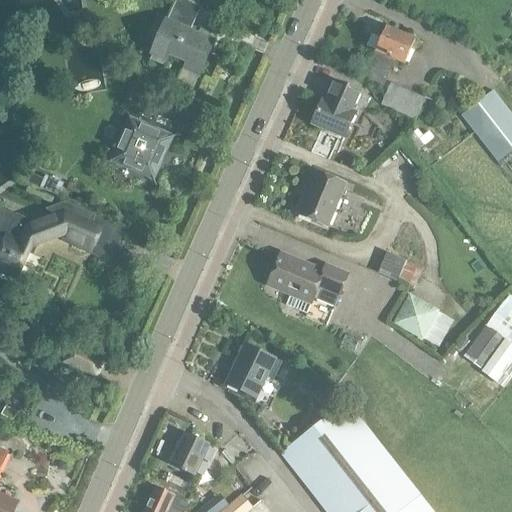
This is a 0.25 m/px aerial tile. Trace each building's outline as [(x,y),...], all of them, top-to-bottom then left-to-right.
[(166,68),(170,58),(185,64),(177,83),(193,90),(198,77),(214,41),(216,37),(201,30),(200,34),(192,31),(202,8),(183,0),(177,0),(169,21),(166,19),(149,56),(152,57),(150,62),(166,68)] [(395,61),(405,66),(416,42),(387,29),(375,52),(395,61)] [(395,61),(375,52),(364,78),(384,87),(395,61)] [(311,125),(346,141),(358,114),(354,112),(362,94),(335,83),(326,102),(323,100),(311,125)] [(425,99),(390,84),(381,105),(416,120),(425,99)] [(511,180),(511,115),(494,92),(462,117),(511,180)] [(139,109),(134,121),(129,119),(110,161),(154,181),(173,138),(167,136),(173,124),(139,109)] [(298,216),(330,228),(347,186),(315,173),(298,216)] [(31,175),(27,184),(39,189),(43,180),(31,175)] [(0,271),(19,279),(36,245),(59,234),(61,239),(91,252),(101,230),(59,212),(25,225),(14,220),(5,239),(0,237),(0,271)] [(379,274),(399,283),(406,264),(407,262),(388,254),(379,274)] [(268,286),(291,295),(286,306),(307,314),(312,300),(334,308),(348,274),(326,266),(323,272),(281,255),(268,286)] [(423,270),(406,264),(399,283),(414,290),(423,270)] [(502,305),(486,327),(507,342),(484,373),(504,388),(511,377),(511,298),(509,297),(502,305)] [(486,327),(463,358),(484,373),(507,342),(486,327)] [(227,386),(258,401),(270,376),(274,378),(281,364),(246,346),(227,386)] [(69,348),(63,361),(96,377),(102,363),(69,348)] [(331,396),(322,396),(323,410),(332,410),(331,396)] [(432,511),(360,420),(347,404),(310,433),(281,456),(325,511),(432,511)] [(171,465),(182,470),(181,472),(185,474),(186,472),(196,478),(211,446),(186,434),(171,465)] [(183,511),(188,503),(155,488),(143,511),(183,511)] [(0,509),(6,511),(14,511),(18,503),(0,495),(0,509)] [(248,511),(253,508),(243,495),(222,511),(248,511)]
